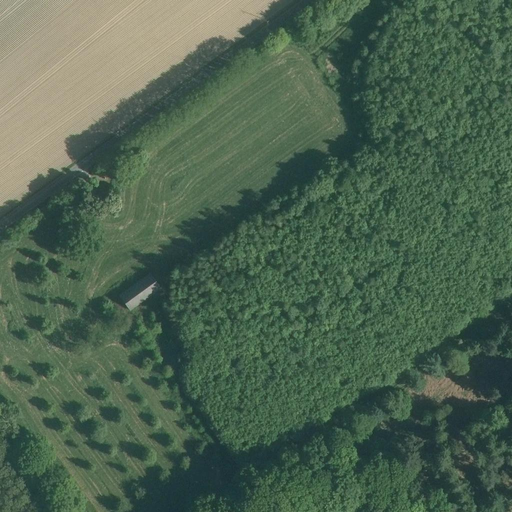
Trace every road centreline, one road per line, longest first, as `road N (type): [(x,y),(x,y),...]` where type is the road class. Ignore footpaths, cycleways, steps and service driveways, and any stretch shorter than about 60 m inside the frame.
road 1 (unclassified): [(307,0),(0,226)]
road 2 (track): [(230,511),(511,304)]
